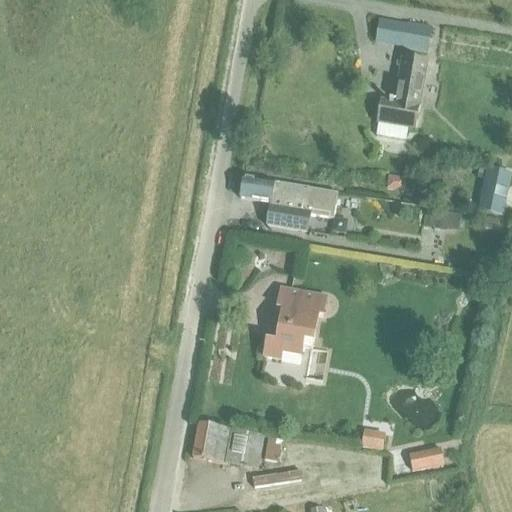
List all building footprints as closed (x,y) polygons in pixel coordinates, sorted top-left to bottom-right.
[(407,25),(403,51),(428,55),(433,29),(407,25)] [(415,132),(427,64),(401,59),(393,104),(380,102),(376,125),(378,126),(376,137),(405,142),(407,131),(415,132)] [(486,173),(477,213),(503,219),(511,178),(486,173)] [(337,195),(243,180),(240,200),(270,205),(266,227),(306,233),(309,217),(333,221),(337,195)] [(428,214),(424,233),(444,236),(447,218),(428,214)] [(299,366),(302,349),(311,351),(317,318),(322,319),(325,299),(281,291),(277,311),(282,312),(276,343),(266,342),(263,360),(299,366)] [(257,472),(264,439),(241,434),(241,433),(198,426),(192,460),(257,472)] [(364,433),(361,450),(382,453),(384,436),(364,433)] [(281,441),(267,439),(263,461),(277,463),(281,441)] [(439,450),(421,454),(422,456),(425,472),(443,468),(439,452),(439,450)] [(304,478),(256,479),(257,493),(245,493),(245,511),(288,510),(288,486),(304,485),(304,478)]
